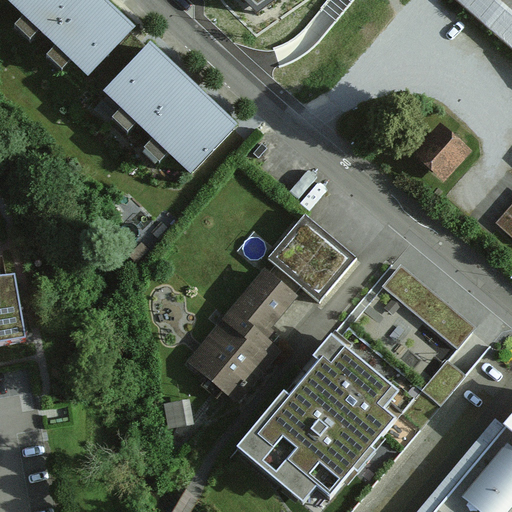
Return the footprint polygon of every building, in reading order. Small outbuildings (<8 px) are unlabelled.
[(149,34),(111,0),(18,0),(14,5),(101,85),(149,34)] [(251,0),(274,17),(298,0),(251,0)] [(511,0),(444,0),(444,1),(511,57),(511,0)] [(253,128),(165,49),(120,98),(209,177),(253,128)] [(438,128),(415,157),(451,187),(475,158),(438,128)] [(362,256),(311,212),(267,263),(273,268),(195,359),(245,402),(287,352),(266,334),(303,290),(320,305),(362,256)] [(511,212),(499,228),(511,238),(511,212)] [(0,352),(26,348),(15,284),(0,286),(0,352)] [(448,392),(354,317),(251,447),(332,511),(345,496),(357,506),(448,392)] [(511,511),(511,425),(441,511),(511,511)]
